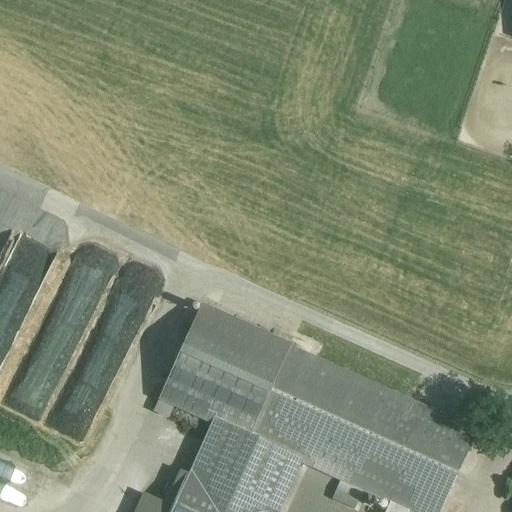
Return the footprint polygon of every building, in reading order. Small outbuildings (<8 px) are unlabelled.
[(291,347),(202,307),(160,401),(216,426),(248,441),(249,440),(291,347)] [(104,394),(125,363),(101,347),(91,362),(104,371),(94,387),(104,394)] [(440,511),(477,431),(291,347),(249,440),(301,464),(341,482),(364,492),(368,494),(380,499),(391,504),(408,511),(440,511)] [(248,441),(216,426),(192,480),(224,495),(261,511),(279,511),(301,464),(249,440),(248,441)] [(177,511),(192,480),(184,475),(169,510),(146,500),(140,511),(177,511)] [(177,511),(216,511),(224,495),(192,480),(177,511)] [(364,492),(341,482),(333,499),(356,509),(364,492)] [(261,511),(224,495),(216,511),(261,511)]
